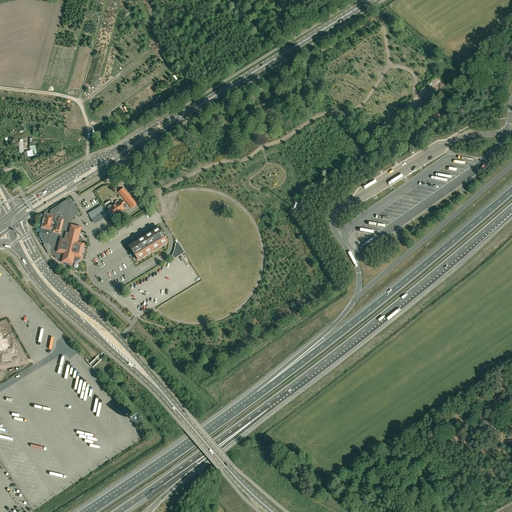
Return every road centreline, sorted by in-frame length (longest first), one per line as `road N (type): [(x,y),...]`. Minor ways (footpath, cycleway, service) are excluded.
road 1 (motorway): [(511,190),(259,394)]
road 2 (motorway): [(267,405),(511,208)]
road 3 (secondary): [(163,393),(50,277),(18,220)]
road 4 (secondary): [(18,220),(207,100)]
road 5 (secondary): [(207,100),(15,211)]
road 6 (motorway): [(259,394),(86,511)]
road 7 (secondary): [(21,253),(42,285),(163,393)]
road 8 (secondary): [(207,100),(370,0)]
road 9 (motorway): [(120,511),(267,405)]
road 10 (motorway): [(147,511),(267,405)]
road 11 (secondary): [(271,511),(163,393)]
road 12 (motorway): [(359,295),(259,394)]
